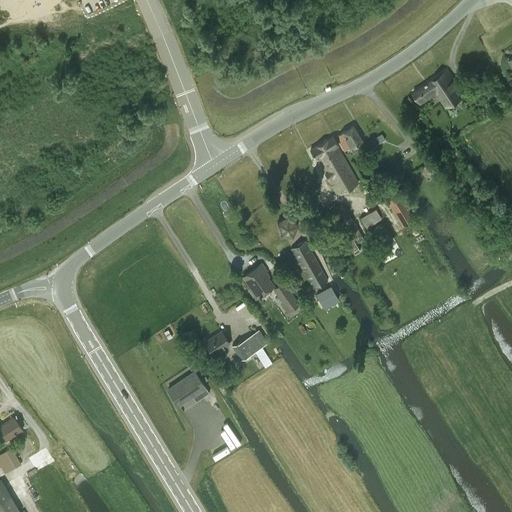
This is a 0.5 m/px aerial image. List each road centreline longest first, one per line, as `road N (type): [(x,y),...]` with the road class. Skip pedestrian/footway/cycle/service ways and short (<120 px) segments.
road 1 (secondary): [(213,165),(393,65),(476,0)]
road 2 (secondary): [(193,511),(62,287)]
road 3 (secondary): [(213,165),(81,257),(62,287)]
road 4 (secondary): [(213,165),(146,0)]
